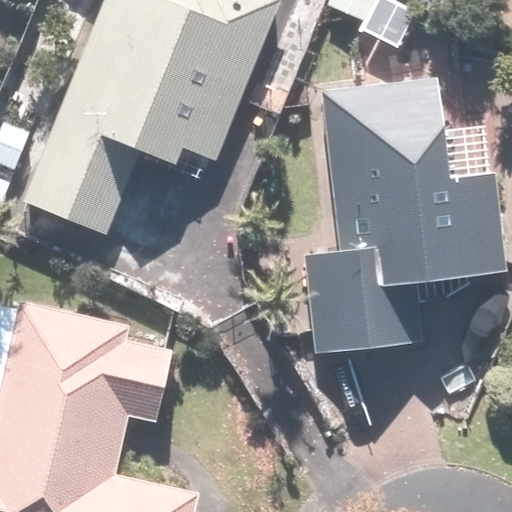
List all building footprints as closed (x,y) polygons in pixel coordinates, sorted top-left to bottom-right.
[(96,0),(17,204),(100,236),(130,161),(165,175),(171,159),(204,172),(270,0),(96,0)] [(375,0),(323,0),(316,16),(360,35),(375,0)] [(287,234),(300,355),(412,348),(408,293),(493,287),(485,169),(476,169),(473,121),(432,124),(429,83),(319,91),(329,231),(287,234)] [(0,205),(24,138),(0,129),(0,205)] [(0,511),(182,511),(186,496),(107,481),(119,421),(146,426),(160,355),(116,346),(120,324),(5,302),(0,326),(0,511)]
